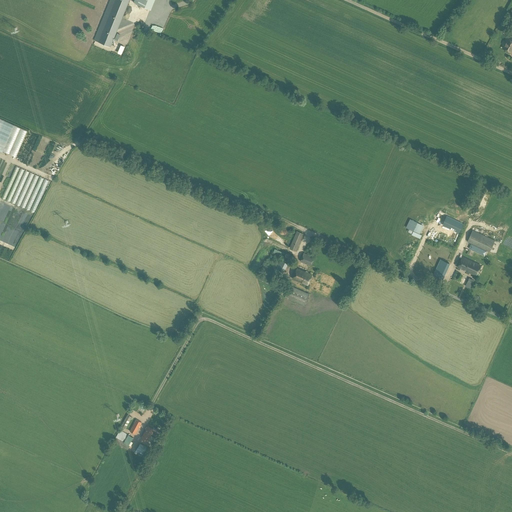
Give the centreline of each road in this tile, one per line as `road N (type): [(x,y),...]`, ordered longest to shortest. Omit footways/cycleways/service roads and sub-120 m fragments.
road 1 (unclassified): [(91,136),(511,321)]
road 2 (track): [(511,454),(208,319),(198,322),(150,404)]
road 3 (unknown): [(344,0),(511,72)]
